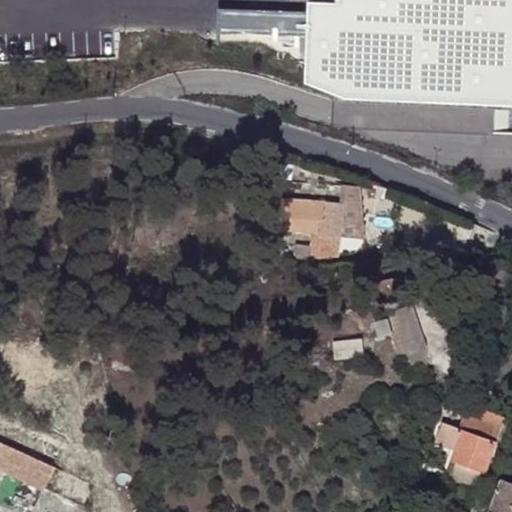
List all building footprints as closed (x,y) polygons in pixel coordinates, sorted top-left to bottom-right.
[(511,112),(511,0),(340,0),(339,16),(310,14),(307,93),(333,105),(511,112)] [(340,199),(282,195),(279,232),(338,236),(340,199)] [(401,257),(403,269),(428,265),(426,253),(401,257)] [(458,431),(491,442),(497,423),(464,412),(458,431)] [(491,442),(458,431),(447,462),(480,473),(491,442)] [(0,443),(0,469),(45,489),(54,467),(0,443)] [(511,511),(511,484),(494,477),(481,511),(511,511)]
